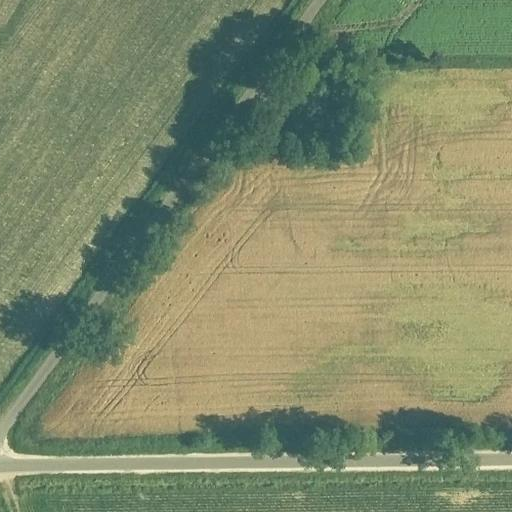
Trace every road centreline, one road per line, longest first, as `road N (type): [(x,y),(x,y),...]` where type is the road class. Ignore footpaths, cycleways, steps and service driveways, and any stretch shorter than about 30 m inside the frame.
road 1 (unclassified): [(0,430),(324,0)]
road 2 (unclassified): [(0,464),(511,459)]
